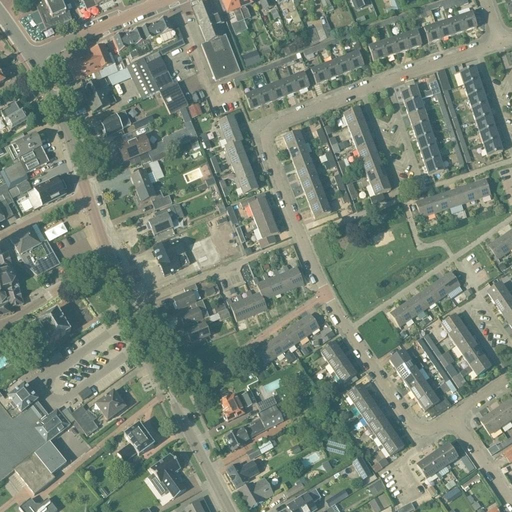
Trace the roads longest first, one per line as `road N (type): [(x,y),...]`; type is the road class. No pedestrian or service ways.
road 1 (residential): [(456,417),(424,432),(368,364),(327,299),(264,144),(266,128),(362,90)]
road 2 (secondary): [(231,511),(129,300)]
road 3 (residential): [(384,82),(418,178),(410,188),(399,187),(362,90)]
road 4 (secondary): [(87,192),(60,110),(32,59)]
road 5 (residential): [(32,59),(161,2)]
road 6 (residential): [(236,95),(213,105),(173,0)]
road 7 (residential): [(0,327),(110,256)]
